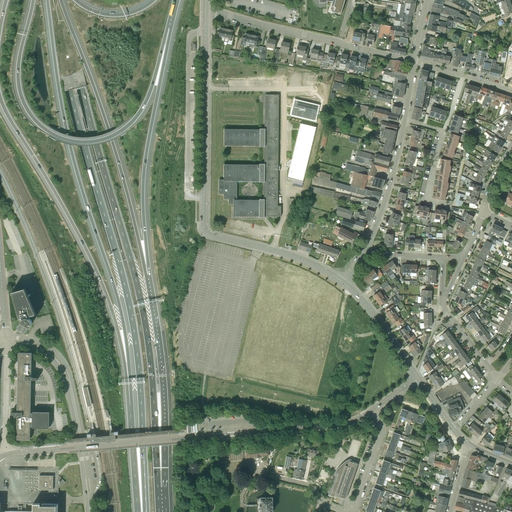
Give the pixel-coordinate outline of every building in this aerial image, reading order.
[(312,0),(313,1),(314,3),(315,4),(317,7),(318,7),(319,8),(320,8),(321,8),(323,8),(324,7),(325,6),(326,6),(327,5),(327,4),(327,3),(327,2),(333,2),(330,11),(340,15),(342,10),(344,4),(345,0),(312,0)] [(470,6),(466,4),(458,0),(446,0),(468,11),(470,6)] [(503,9),(511,6),(509,0),(506,0),(503,1),(502,0),(499,0),(496,1),(497,3),(500,2),(503,9)] [(406,3),(405,5),(404,14),(412,16),(413,16),(415,5),(406,3)] [(432,8),(442,10),(441,11),(450,13),(452,14),(457,16),(459,13),(459,12),(443,5),(433,3),(432,8)] [(403,18),(411,19),(412,16),(404,14),(405,5),(401,4),(399,13),(399,15),(403,18)] [(501,16),(502,18),(508,16),(508,14),(511,12),(511,8),(511,6),(503,9),(505,15),(501,16)] [(450,13),(441,11),(442,10),(432,8),(431,11),(436,12),(452,16),(452,14),(450,13)] [(410,23),(411,19),(403,18),(399,15),(396,12),(395,18),(395,21),(401,22),(410,23)] [(471,13),(469,18),(475,21),(473,25),(476,27),(480,17),(471,13)] [(428,24),(450,29),(451,29),(452,25),(451,25),(452,21),(447,19),(446,23),(441,21),(440,22),(438,21),(439,16),(430,14),(428,24)] [(399,28),(410,30),(410,27),(409,27),(410,23),(401,22),(395,21),(393,27),(399,28)] [(378,38),(381,25),(374,24),(373,29),(372,35),(368,34),(366,43),(373,45),(374,37),(378,38)] [(449,32),(450,29),(428,24),(427,30),(436,32),(436,31),(445,33),(445,31),(449,32)] [(402,36),(408,37),(410,30),(399,28),(393,27),(391,26),(391,27),(381,25),(378,38),(381,39),(383,33),(388,35),(388,37),(394,38),(395,38),(396,35),(402,36)] [(218,40),(224,41),(227,29),(220,28),(219,33),(218,33),(217,36),(218,36),(218,40)] [(224,41),(228,42),(229,41),(231,41),(233,41),(234,36),(232,36),(233,31),(227,29),(224,41)] [(353,32),(352,41),(360,42),(360,39),(364,40),(366,32),(360,31),(359,33),(353,32)] [(246,44),(250,45),(252,35),(246,34),(244,39),(242,38),(241,45),(246,46),(246,44)] [(250,45),(249,47),(253,48),(253,46),(257,47),(258,47),(259,42),(257,42),(258,37),(259,37),(252,35),(250,45)] [(266,47),(274,49),(276,41),(269,39),(268,43),(267,43),(266,47)] [(282,42),(280,50),(288,52),(290,44),(282,42)] [(405,55),(406,50),(397,48),(398,42),(392,42),(390,52),(394,53),(405,55)] [(306,63),(307,58),(309,50),(306,49),(306,48),(298,46),(296,55),(303,56),(302,60),(304,61),(304,62),(306,63)] [(432,62),(434,53),(435,49),(428,48),(428,47),(423,46),(420,59),(432,62)] [(449,65),(450,57),(446,56),(446,53),(447,49),(445,49),(442,48),(440,55),(438,63),(449,65)] [(312,49),(310,59),(321,62),(322,60),(323,53),(319,52),(319,50),(312,49)] [(459,61),(465,62),(467,57),(462,56),(463,52),(455,51),(454,57),(452,66),(457,67),(459,61)] [(325,63),(333,65),(335,54),(329,52),(327,61),(322,60),(321,62),(320,67),(324,68),(325,63)] [(474,71),(475,65),(470,64),(473,55),(468,53),(467,57),(465,62),(464,68),(474,71)] [(340,63),(346,65),(347,60),(348,55),(342,54),(341,59),(338,58),(336,65),(339,66),(340,63)] [(349,65),(355,67),(356,62),(357,57),(351,56),(350,61),(347,60),(346,65),(345,67),(349,68),(349,65)] [(359,68),(365,69),(367,59),(360,58),(359,63),(356,62),(355,67),(354,69),(358,70),(359,68)] [(406,77),(407,72),(399,70),(402,62),(397,61),(392,60),(391,65),(391,66),(394,67),(392,73),(405,77),(406,77)] [(500,77),(501,71),(500,71),(500,70),(495,68),(496,61),(492,60),(491,64),(489,74),(500,77)] [(481,72),(489,74),(491,64),(483,62),(481,72)] [(419,80),(432,82),(434,73),(429,72),(422,70),(421,71),(419,80)] [(337,72),(335,78),(342,81),(344,74),(337,72)] [(393,88),(404,91),(405,84),(403,84),(405,77),(392,73),(390,72),(389,76),(398,78),(397,82),(394,82),(393,88)] [(440,87),(443,78),(437,76),(434,85),(440,87)] [(445,89),(448,80),(443,78),(440,87),(445,89)] [(421,107),(426,109),(432,82),(419,80),(414,106),(421,107)] [(448,80),(445,89),(450,90),(453,82),(448,80)] [(468,103),(474,87),(468,85),(466,85),(463,92),(465,93),(468,94),(466,102),(468,103)] [(468,103),(471,104),(472,102),(473,98),(476,99),(476,97),(477,97),(479,89),(474,87),(468,103)] [(482,87),(479,94),(483,95),(485,96),(488,89),(482,87)] [(393,88),(392,93),(392,94),(394,95),(403,97),(404,91),(393,88)] [(488,89),(485,96),(482,104),(482,106),(485,107),(486,103),(488,99),(489,97),(492,98),(494,92),(488,89)] [(492,104),(495,105),(497,102),(497,100),(499,94),(494,92),(492,98),(491,100),(494,101),(492,104)] [(391,96),(384,95),(377,93),(376,99),(389,102),(391,96)] [(499,94),(497,100),(500,101),(503,102),(505,96),(499,94)] [(264,217),(264,216),(278,216),(281,216),(281,206),(278,206),(279,95),(265,95),(265,129),(260,129),(260,130),(225,129),(225,128),(224,128),(224,147),(225,147),(225,146),(260,146),(260,147),(264,147),(264,164),(260,164),(260,165),(225,164),(224,163),(224,180),(219,180),(219,194),(224,194),(224,199),(229,199),(229,204),(234,204),(234,217),(264,217)] [(508,110),(508,109),(510,101),(511,98),(505,96),(503,102),(506,103),(503,111),(506,112),(507,112),(507,110),(508,110)] [(321,106),(296,100),(292,116),(317,122),(321,106)] [(368,107),(361,105),(360,105),(359,113),(366,115),(368,107)] [(392,106),(391,112),(399,114),(401,108),(392,106)] [(434,117),(437,108),(432,106),(429,115),(434,117)] [(412,113),(420,115),(422,115),(422,117),(427,117),(428,117),(429,111),(426,110),(426,112),(423,111),(423,112),(421,111),(422,109),(414,107),(412,113)] [(399,115),(388,112),(382,110),(375,108),(373,117),(386,120),(387,118),(398,121),(399,115)] [(437,108),(434,117),(439,119),(442,110),(437,108)] [(442,110),(439,119),(444,120),(447,112),(442,110)] [(453,120),(461,123),(463,118),(455,115),(453,120)] [(461,123),(453,120),(451,125),(452,126),(456,127),(460,128),(461,123)] [(287,177),(304,181),(317,126),(300,122),(291,158),(289,160),(287,162),(287,163),(287,164),(286,165),(286,167),(289,167),(287,177)] [(380,127),(396,131),(397,126),(382,122),(380,127)] [(452,126),(451,125),(449,131),(458,134),(460,128),(456,127),(452,126)] [(509,134),(511,129),(506,125),(504,128),(503,127),(500,125),(498,128),(501,130),(501,129),(503,130),(509,134)] [(412,136),(422,139),(425,130),(416,128),(415,131),(413,130),(412,136)] [(388,151),(392,152),(394,142),(395,138),(396,132),(382,130),(381,129),(380,132),(381,133),(381,136),(386,137),(385,140),(384,145),(382,153),(387,155),(388,151)] [(498,131),(496,134),(505,139),(509,134),(503,130),(501,133),(498,131)] [(320,145),(326,146),(329,134),(323,133),(320,145)] [(449,139),(458,142),(460,136),(451,133),(449,139)] [(501,148),(504,142),(499,139),(494,137),(493,138),(489,135),(487,139),(491,142),(501,148)] [(412,144),(415,145),(416,143),(417,144),(418,140),(422,141),(422,139),(412,136),(410,142),(412,142),(412,144)] [(456,147),(457,148),(459,142),(458,142),(449,139),(447,144),(456,147)] [(492,150),(498,153),(501,148),(491,142),(488,148),(492,150)] [(445,150),(454,152),(456,147),(447,144),(446,144),(444,150),(445,150)] [(408,156),(415,158),(417,152),(414,151),(414,150),(410,149),(410,151),(409,150),(408,156)] [(443,155),(453,158),(454,152),(445,150),(443,155)] [(487,158),(493,161),(496,156),(491,152),(487,150),(486,153),(489,155),(487,158)] [(375,156),(371,154),(370,159),(372,159),(372,161),(388,166),(390,158),(376,154),(375,156)] [(376,169),(387,171),(388,166),(372,161),(372,159),(370,159),(356,155),(355,161),(370,165),(369,170),(365,170),(365,168),(347,163),(345,169),(355,172),(374,177),(376,169)] [(409,168),(415,170),(423,172),(424,168),(413,166),(413,165),(414,165),(415,158),(408,156),(406,163),(410,164),(409,168)] [(490,167),(493,161),(487,158),(485,161),(481,158),(479,160),(490,167)] [(487,172),(490,167),(479,160),(477,159),(475,162),(482,166),(481,168),(487,172)] [(483,178),(487,172),(481,168),(476,165),(474,165),(473,167),(474,168),(479,171),(477,174),(483,178)] [(402,177),(410,179),(411,174),(414,174),(415,170),(409,168),(408,172),(404,171),(402,177)] [(319,177),(319,178),(324,179),(330,181),(331,175),(326,174),(326,173),(324,173),(321,172),(321,173),(319,177)] [(373,180),(373,181),(371,186),(382,189),(383,184),(385,180),(374,177),(355,172),(350,186),(352,187),(357,188),(364,190),(364,189),(367,179),(373,180)] [(474,180),(474,179),(480,183),(483,178),(477,174),(476,177),(473,175),(471,178),(474,180)] [(406,186),(409,187),(410,185),(408,184),(410,179),(402,177),(401,183),(406,184),(406,186)] [(345,185),(337,183),(335,188),(343,190),(350,192),(352,187),(350,186),(345,185)] [(472,190),(479,192),(481,186),(470,183),(469,187),(473,188),(472,190)] [(471,197),(477,198),(479,192),(472,190),(467,189),(465,195),(471,197)] [(500,196),(506,199),(509,193),(503,190),(500,196)] [(371,197),(378,199),(380,193),(373,191),(371,197)] [(397,198),(405,200),(407,194),(408,194),(409,192),(405,191),(404,193),(399,192),(397,198)] [(333,198),(349,201),(350,196),(335,193),(333,198)] [(457,193),(455,203),(456,205),(458,206),(460,206),(462,206),(463,201),(459,200),(460,196),(463,197),(464,195),(457,193)] [(403,211),(403,209),(404,206),(404,203),(407,204),(408,201),(405,200),(397,198),(396,204),(397,204),(396,209),(403,211)] [(375,208),(377,202),(369,199),(368,200),(364,199),(364,200),(362,199),(361,203),(375,208)] [(294,211),(295,201),(287,201),(286,210),(294,211)] [(422,216),(424,206),(424,207),(418,205),(418,206),(415,206),(414,208),(412,213),(416,214),(416,215),(422,216)] [(336,215),(351,219),(353,211),(338,206),(336,215)] [(424,206),(422,216),(427,217),(426,219),(430,220),(432,213),(429,212),(430,207),(424,206)] [(353,216),(370,222),(374,212),(366,209),(365,211),(363,210),(363,212),(360,211),(360,212),(355,211),(353,216)] [(440,220),(440,219),(441,210),(435,209),(435,213),(432,213),(430,220),(434,221),(434,219),(440,220)] [(446,219),(449,219),(450,212),(447,211),(447,210),(441,209),(441,210),(440,219),(445,220),(446,219)] [(464,219),(471,222),(473,216),(468,214),(468,213),(464,211),(462,214),(461,218),(464,219)] [(390,218),(397,221),(399,222),(401,216),(399,215),(400,213),(397,212),(396,214),(393,212),(390,218)] [(459,224),(467,228),(468,228),(471,222),(464,219),(463,222),(452,217),(450,220),(456,223),(459,224)] [(353,227),(363,230),(364,230),(365,224),(343,218),(341,224),(353,228),(353,227)] [(388,225),(392,227),(392,225),(395,227),(397,221),(390,218),(388,223),(389,224),(388,225)] [(457,234),(456,235),(462,238),(467,228),(459,224),(454,233),(457,234)] [(493,233),(504,238),(507,231),(493,224),(487,236),(488,236),(491,238),(493,233)] [(359,234),(354,232),(353,233),(341,227),(340,228),(337,226),(333,233),(337,235),(351,243),(357,236),(358,237),(359,235),(359,234)] [(385,240),(393,241),(395,241),(395,238),(393,237),(393,234),(390,234),(390,232),(386,231),(386,234),(385,234),(385,240)] [(483,246),(490,249),(492,250),(495,244),(500,246),(501,243),(491,238),(488,236),(487,236),(484,234),(482,237),(487,240),(486,241),(486,240),(483,246)] [(427,246),(435,246),(436,238),(428,237),(428,240),(427,240),(427,246)] [(436,238),(435,246),(443,247),(444,238),(436,237),(436,238)] [(324,238),(322,244),(331,247),(333,241),(324,238)] [(452,246),(457,249),(461,243),(456,239),(454,243),(448,243),(448,246),(452,246)] [(317,251),(327,254),(329,247),(320,244),(314,243),(313,246),(319,248),(317,251)] [(493,256),(488,253),(490,249),(483,246),(481,252),(492,258),(493,256)] [(329,247),(327,254),(337,257),(339,250),(329,247)] [(491,260),(492,258),(481,252),(478,258),(484,260),(486,257),(491,260)] [(483,267),(487,269),(488,267),(482,264),(484,260),(478,258),(478,257),(475,263),(481,266),(483,267)] [(397,269),(399,268),(397,264),(395,266),(393,261),(387,264),(392,271),(396,268),(397,269)] [(472,269),(479,272),(481,266),(475,263),(472,269)] [(394,274),(392,271),(387,264),(383,268),(381,269),(387,278),(394,274)] [(410,275),(410,273),(411,265),(404,265),(402,265),(401,272),(402,272),(402,275),(410,275)] [(417,271),(419,271),(420,267),(417,267),(417,265),(411,265),(410,273),(417,273),(417,271)] [(428,275),(435,276),(436,270),(430,270),(431,268),(427,267),(427,270),(428,270),(428,275)] [(377,277),(378,278),(382,275),(379,269),(375,272),(373,270),(368,273),(373,280),(377,277)] [(477,279),(481,281),(482,278),(478,276),(479,276),(477,275),(479,272),(472,269),(469,275),(476,278),(477,279)] [(374,281),(373,280),(368,273),(363,277),(368,285),(374,281)] [(426,281),(426,283),(429,284),(430,281),(435,282),(435,276),(428,275),(428,281),(426,281)] [(473,284),(475,280),(476,278),(469,275),(467,280),(473,284)] [(463,289),(467,291),(471,293),(472,290),(471,289),(473,284),(467,280),(463,289)] [(386,282),(378,288),(373,291),(376,294),(373,295),(377,300),(383,296),(380,291),(389,285),(386,282)] [(29,319),(28,317),(35,315),(36,315),(25,288),(12,292),(19,319),(20,319),(22,318),(23,320),(21,323),(23,324),(22,325),(21,325),(20,326),(19,328),(17,328),(19,332),(20,331),(21,331),(22,332),(24,332),(25,331),(26,330),(26,329),(27,328),(26,327),(27,326),(30,328),(31,325),(32,325),(32,324),(32,323),(32,322),(32,321),(31,321),(31,320),(30,320),(30,319),(29,319)] [(423,296),(431,297),(431,291),(430,291),(430,288),(426,288),(426,290),(423,290),(423,296)] [(457,296),(463,299),(466,293),(467,291),(463,289),(462,291),(460,290),(457,296)] [(384,305),(387,303),(386,301),(388,300),(385,295),(383,296),(377,300),(380,305),(383,303),(384,305)] [(421,303),(421,305),(425,305),(425,303),(431,303),(431,297),(423,296),(421,296),(421,300),(419,300),(419,303),(421,303)] [(461,308),(463,306),(461,304),(462,303),(464,304),(466,300),(463,299),(457,296),(454,302),(458,304),(458,305),(461,308)] [(390,318),(398,313),(394,307),(392,305),(385,310),(387,312),(386,313),(390,318)] [(423,319),(431,319),(431,312),(427,313),(427,310),(423,310),(423,313),(423,319)] [(470,322),(476,318),(476,317),(472,312),(466,317),(470,322)] [(397,325),(403,321),(401,318),(399,318),(398,316),(400,315),(398,313),(390,318),(393,323),(395,322),(397,325)] [(511,319),(505,316),(503,314),(500,313),(498,316),(501,317),(504,319),(503,321),(509,324),(511,319)] [(474,327),(484,319),(483,317),(478,320),(476,318),(470,322),(474,327)] [(424,326),(424,328),(428,328),(428,326),(432,325),(431,319),(423,319),(424,326)] [(478,332),(483,327),(482,325),(483,324),(482,323),(486,321),(484,319),(474,327),(478,332)] [(509,324),(503,321),(500,320),(499,322),(496,321),(495,323),(507,329),(509,324)] [(504,334),(507,329),(495,323),(491,321),(490,322),(492,326),(494,326),(493,326),(499,329),(498,331),(504,334)] [(402,336),(409,332),(406,327),(407,326),(406,324),(402,326),(404,328),(399,331),(402,336)] [(489,331),(492,329),(490,327),(487,329),(485,326),(483,327),(478,332),(482,337),(487,332),(489,331)] [(411,342),(415,339),(410,331),(409,332),(402,336),(406,341),(409,339),(411,342)] [(441,343),(441,344),(451,336),(450,335),(450,334),(450,333),(449,333),(447,331),(442,335),(444,338),(437,344),(438,345),(441,343)] [(486,342),(491,338),(487,332),(482,337),(486,342)] [(448,346),(449,345),(455,341),(453,338),(452,337),(451,336),(441,344),(442,346),(446,343),(448,346)] [(496,339),(494,337),(490,340),(492,342),(487,345),(491,350),(498,345),(496,343),(497,342),(495,340),(496,339)] [(412,351),(419,347),(420,345),(417,341),(415,342),(408,346),(412,351)] [(446,354),(447,355),(459,346),(458,345),(458,344),(457,343),(455,341),(449,345),(452,348),(445,353),(446,354)] [(455,352),(457,355),(463,351),(461,348),(460,347),(459,346),(447,355),(448,357),(455,352)] [(415,356),(422,352),(419,347),(412,351),(415,356)] [(454,362),(456,364),(467,356),(466,355),(465,354),(463,351),(457,355),(459,358),(454,362)] [(11,415),(13,415),(15,415),(14,417),(16,417),(17,416),(17,439),(30,440),(30,427),(47,427),(48,413),(31,412),(31,380),(37,380),(37,378),(31,378),(32,353),(18,352),(17,412),(11,412),(11,415)] [(427,372),(433,369),(428,362),(431,360),(426,354),(423,361),(425,364),(423,365),(427,372)] [(464,365),(465,365),(470,361),(468,358),(468,357),(467,357),(467,356),(456,364),(457,365),(460,363),(463,366),(464,365)] [(433,382),(439,377),(441,376),(438,371),(442,368),(443,369),(446,366),(445,365),(444,366),(442,364),(438,367),(435,369),(436,371),(436,372),(429,376),(433,382)] [(473,376),(478,372),(476,369),(475,368),(474,366),(472,368),(470,366),(468,368),(465,370),(470,378),(473,376)] [(477,381),(479,383),(481,381),(480,379),(482,377),(481,374),(480,374),(478,372),(473,376),(477,381)] [(454,376),(449,380),(451,383),(452,385),(458,384),(459,383),(457,381),(454,376)] [(442,388),(451,383),(449,380),(443,383),(439,377),(433,382),(437,388),(440,386),(442,388)] [(477,395),(474,392),(464,381),(459,383),(458,384),(470,397),(472,400),(477,395)] [(87,389),(82,390),(87,408),(91,407),(87,389)] [(493,400),(498,404),(503,398),(498,394),(493,400)] [(447,402),(450,410),(459,406),(458,404),(462,402),(461,400),(460,400),(459,397),(447,402)] [(503,398),(498,404),(503,409),(509,403),(503,398)] [(458,413),(459,416),(462,411),(464,408),(463,405),(462,402),(458,404),(459,406),(450,410),(448,411),(450,416),(458,413)] [(482,412),(489,417),(491,419),(497,412),(494,410),(491,408),(489,409),(487,407),(482,412)] [(402,417),(405,418),(408,411),(402,409),(396,424),(399,425),(402,417)] [(407,431),(408,428),(409,425),(411,420),(413,413),(408,411),(405,418),(404,421),(408,422),(405,428),(406,428),(405,431),(407,431)] [(485,422),(489,417),(482,412),(478,417),(485,422)] [(413,413),(411,420),(417,422),(419,415),(413,413)] [(416,424),(421,427),(425,417),(419,415),(417,422),(416,424)] [(187,430),(197,430),(196,422),(187,422),(187,430)] [(467,429),(472,433),(477,427),(473,423),(467,429)] [(487,446),(494,437),(489,433),(495,426),(492,424),(490,426),(488,429),(485,432),(487,434),(487,435),(486,435),(481,441),(487,446)] [(481,436),(485,432),(488,429),(485,426),(482,431),(477,427),(472,433),(477,437),(479,434),(481,436)] [(391,438),(399,440),(401,435),(393,432),(391,438)] [(439,437),(441,442),(440,443),(441,448),(450,444),(448,439),(446,441),(443,435),(439,437)] [(389,444),(397,446),(399,440),(391,438),(389,444)] [(447,451),(452,449),(450,444),(441,448),(440,443),(436,445),(438,451),(439,451),(439,452),(443,453),(443,452),(447,451)] [(502,455),(504,455),(509,445),(508,445),(504,444),(504,445),(495,443),(492,452),(502,455)] [(387,449),(395,452),(397,446),(389,444),(387,449)] [(254,450),(246,451),(247,458),(255,457),(255,458),(261,457),(261,456),(269,455),(268,448),(260,449),(260,448),(254,449),(254,450)] [(307,455),(315,457),(316,450),(309,448),(307,455)] [(385,455),(393,458),(395,452),(387,449),(385,455)] [(443,468),(454,471),(457,460),(452,459),(452,460),(450,460),(450,462),(435,458),(436,451),(430,450),(427,463),(425,463),(421,462),(419,473),(422,474),(428,476),(429,471),(423,469),(424,464),(426,464),(427,463),(433,465),(443,468)] [(480,465),(484,467),(487,458),(484,457),(477,455),(477,456),(471,455),(469,460),(477,464),(480,465)] [(302,480),(304,471),(305,471),(307,460),(299,459),(297,470),(295,469),(294,478),(302,480)] [(346,498),(348,492),(357,465),(358,464),(352,462),(352,461),(352,460),(351,460),(350,459),(349,459),(347,460),(346,461),(344,462),(342,464),(340,466),(338,468),(336,471),(334,474),(333,476),(332,479),(331,482),(330,485),(328,495),(334,497),(335,496),(342,498),(344,498),(346,498)] [(402,469),(403,467),(384,460),(382,466),(389,469),(391,469),(392,466),(398,468),(402,469)] [(466,468),(474,471),(477,464),(469,460),(466,468)] [(488,476),(491,477),(493,472),(490,471),(493,463),(487,461),(484,468),(484,469),(488,470),(487,471),(490,472),(488,476)] [(495,472),(501,475),(504,467),(498,465),(495,472)] [(380,472),(400,479),(401,476),(396,475),(396,474),(393,473),(388,471),(389,469),(382,466),(380,472)] [(446,479),(452,480),(454,471),(443,468),(441,474),(447,476),(446,479)] [(470,480),(479,483),(481,476),(485,478),(485,480),(490,481),(489,482),(496,484),(498,479),(491,477),(488,476),(474,471),(466,468),(461,486),(468,488),(470,480)] [(507,482),(510,474),(511,471),(506,468),(502,478),(504,479),(503,482),(502,485),(500,488),(498,491),(502,492),(507,482)] [(399,481),(400,479),(380,472),(378,477),(385,480),(386,477),(390,479),(391,478),(394,480),(394,479),(399,481)] [(451,486),(452,480),(446,479),(447,476),(441,474),(440,479),(443,480),(442,484),(451,486)] [(39,489),(53,490),(53,476),(39,476),(39,489)] [(376,483),(383,486),(383,485),(385,480),(378,477),(376,483)] [(443,492),(449,493),(449,494),(451,488),(431,483),(430,489),(435,490),(443,492)] [(372,494),(381,497),(382,497),(384,492),(374,488),(372,494)] [(448,498),(442,496),(443,492),(435,490),(434,495),(437,495),(435,502),(446,505),(448,498)] [(458,496),(472,500),(473,494),(459,490),(458,496)] [(370,500),(379,503),(381,497),(372,494),(370,500)] [(472,500),(486,504),(486,503),(488,503),(489,501),(490,497),(488,497),(488,496),(483,495),(483,496),(473,494),(472,500)] [(457,501),(470,505),(472,500),(458,496),(457,501)] [(260,497),(260,511),(273,511),(273,497),(260,497)] [(368,505),(377,508),(379,503),(370,500),(368,505)] [(455,511),(511,511),(511,507),(505,505),(504,509),(495,506),(487,504),(486,504),(472,500),(470,505),(457,501),(457,502),(456,502),(454,509),(456,510),(455,511)] [(435,511),(444,511),(446,505),(435,503),(430,501),(429,503),(437,505),(435,511)] [(57,505),(42,505),(40,505),(40,503),(33,503),(33,511),(30,511),(22,511),(22,506),(20,506),(18,506),(18,511),(0,511),(1,505),(0,504),(0,511),(58,511),(58,505),(57,505)]
